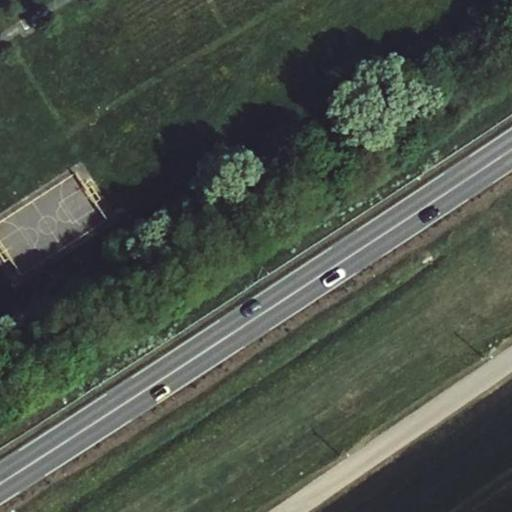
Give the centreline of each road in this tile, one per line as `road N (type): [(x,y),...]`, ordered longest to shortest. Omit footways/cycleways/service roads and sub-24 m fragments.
road 1 (trunk): [(511,148),(0,486)]
road 2 (residential): [(511,357),(287,511)]
